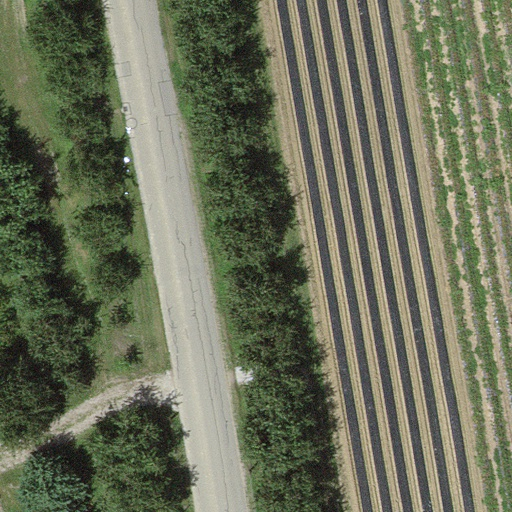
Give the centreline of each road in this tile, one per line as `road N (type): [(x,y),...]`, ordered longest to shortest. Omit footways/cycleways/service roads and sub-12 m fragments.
road 1 (tertiary): [(217,511),(122,0)]
road 2 (track): [(0,453),(195,365)]
